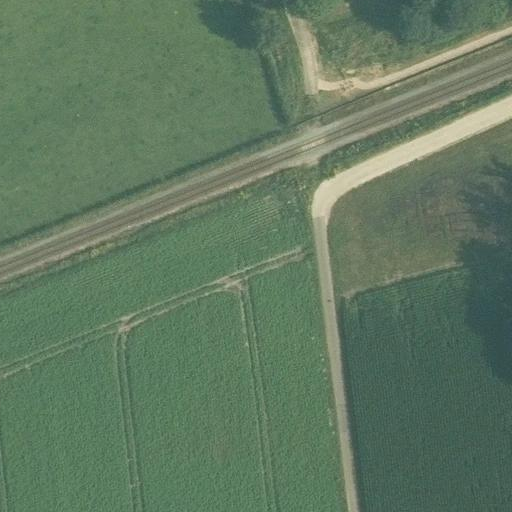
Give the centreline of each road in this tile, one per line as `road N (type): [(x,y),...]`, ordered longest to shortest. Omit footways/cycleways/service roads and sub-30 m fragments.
road 1 (unclassified): [(353,511),(315,198)]
road 2 (unclassified): [(315,198),(511,108)]
